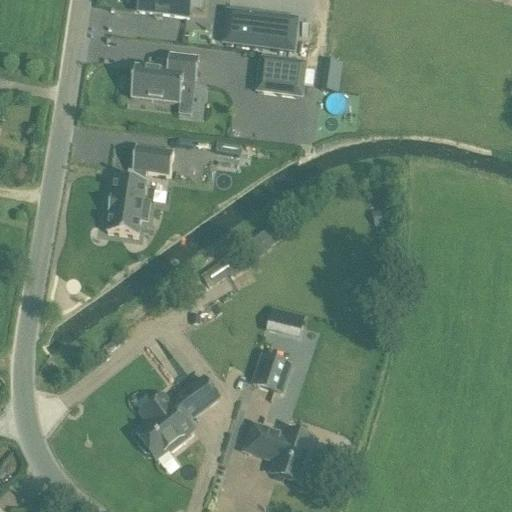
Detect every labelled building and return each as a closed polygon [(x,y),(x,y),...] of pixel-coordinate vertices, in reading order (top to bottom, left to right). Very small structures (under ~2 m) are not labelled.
[(140,11),(140,18),(189,23),(191,0),(139,0),(138,11),(140,11)] [(298,20),(228,12),(224,45),(294,53),(298,20)] [(135,68),(131,100),(181,105),(183,82),(196,83),(199,59),(169,56),(167,72),(135,68)] [(257,95),(301,100),(305,65),(262,60),(257,95)] [(234,124),(233,147),(255,148),(256,125),(234,124)] [(174,155),(136,150),(132,174),(135,174),(133,183),(116,180),(113,200),(111,200),(108,216),(110,216),(107,236),(138,241),(141,222),(148,223),(151,205),(144,204),(146,185),(145,185),(146,176),(170,180),(174,155)] [(208,300),(212,309),(229,301),(225,292),(208,300)] [(269,357),(258,392),(284,400),(295,365),(269,357)] [(147,426),(134,436),(140,443),(138,444),(137,448),(144,457),(148,457),(150,456),(155,463),(168,453),(171,456),(181,448),(179,444),(192,434),(183,422),(190,416),(193,420),(218,401),(203,382),(178,401),(183,407),(176,413),(171,407),(170,408),(162,399),(140,416),(147,426)] [(253,427),(243,454),(267,463),(268,460),(275,462),(270,476),(300,487),(305,474),(307,473),(310,464),(309,461),(315,444),(285,433),(283,438),(253,427)]
